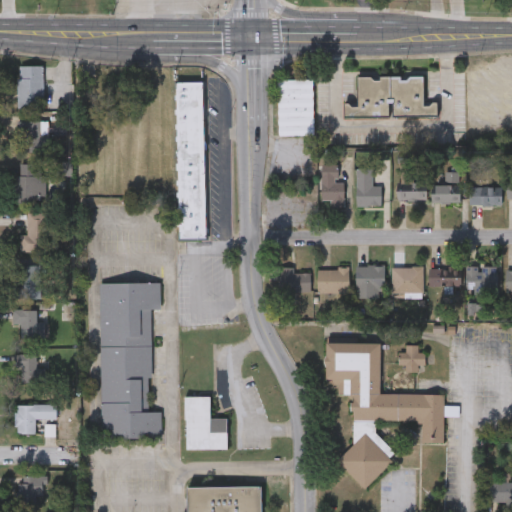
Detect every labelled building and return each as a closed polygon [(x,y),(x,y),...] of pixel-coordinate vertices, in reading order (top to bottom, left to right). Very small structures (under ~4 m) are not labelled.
[(17,104),(17,65),(42,65),(42,104),(17,104)] [(423,75),(424,102),(439,102),(439,117),(343,118),(343,103),(356,103),(356,76),(423,75)] [(313,134),(278,134),(278,79),(313,79),(313,134)] [(179,239),(176,80),(205,80),(207,238),(179,239)] [(48,120),(48,151),(23,151),(23,135),(17,135),(17,120),(48,120)] [(17,203),(17,163),(46,163),(46,203),(17,203)] [(321,200),(321,165),(337,165),(337,181),(343,181),(343,206),(329,206),(329,200),(321,200)] [(371,168),(371,186),(381,186),(381,205),(355,205),(355,168),(371,168)] [(458,202),(431,202),(431,182),(444,182),(444,172),(458,172),(458,202)] [(396,181),(425,181),(425,200),(396,200),(396,181)] [(501,204),(468,204),(468,186),(501,186),(501,204)] [(47,212),(47,252),(25,252),(25,212),(47,212)] [(39,289),(20,289),(20,264),(39,264),(39,289)] [(496,265),(497,290),(466,291),(465,266),(496,265)] [(355,297),(355,266),(383,266),(383,297),(355,297)] [(393,292),(393,266),(422,266),(422,292),(393,292)] [(428,267),(460,268),(460,286),(428,286),(428,267)] [(279,268),(310,268),(310,292),(279,292),(279,268)] [(348,268),(348,292),(316,292),(316,268),(348,268)] [(101,282),(161,282),(161,308),(151,308),(152,410),(162,410),(162,437),(101,438),(101,282)] [(44,320),(44,337),(14,337),(14,309),(37,309),(37,320),(44,320)] [(375,429),(394,451),(387,456),(392,462),(363,487),(337,458),(351,445),(352,393),(336,393),(336,385),(325,385),(325,342),(380,343),(379,392),(443,393),(443,404),(457,404),(457,414),(443,414),(443,442),(420,442),(421,419),(374,418),(375,429)] [(401,356),(401,366),(426,367),(426,356),(418,355),(419,348),(408,348),(408,356),(401,356)] [(15,352),(39,352),(39,381),(15,381),(15,352)] [(228,447),(186,447),(186,395),(210,395),(210,416),(228,416),(228,447)] [(56,403),(56,418),(35,418),(35,432),(15,432),(15,403),(56,403)] [(17,510),(17,475),(46,475),(46,500),(36,500),(36,510),(17,510)] [(511,481),(511,501),(489,501),(489,481),(511,481)] [(188,511),(188,486),(262,485),(262,511),(188,511)]
